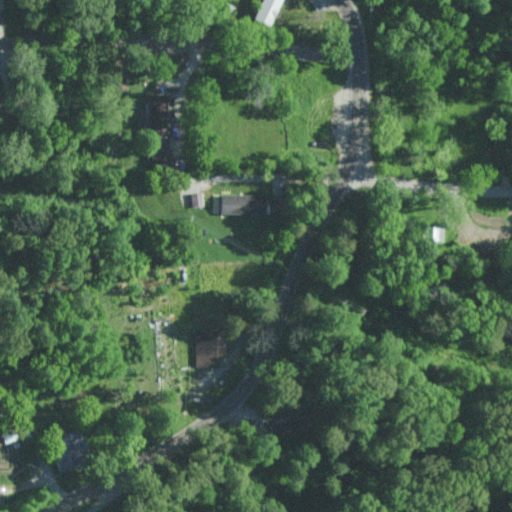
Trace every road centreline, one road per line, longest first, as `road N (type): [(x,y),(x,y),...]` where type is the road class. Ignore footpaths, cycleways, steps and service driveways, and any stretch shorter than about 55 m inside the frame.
road 1 (primary): [(358,51),(349,159),(246,386),(204,424),(44,511)]
road 2 (residential): [(358,51),(0,49)]
road 3 (residential): [(511,186),(342,176)]
